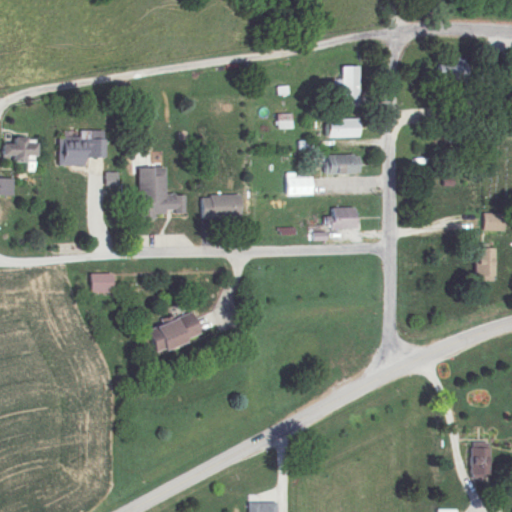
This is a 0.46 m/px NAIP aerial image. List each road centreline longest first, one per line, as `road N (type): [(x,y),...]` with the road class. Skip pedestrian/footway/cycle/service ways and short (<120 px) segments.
road 1 (residential): [(511,38),(355,35),(92,81)]
road 2 (secondary): [(144,511),(386,371),(511,321)]
road 3 (residential): [(24,260),(388,251)]
road 4 (residential): [(386,371),(390,36)]
road 5 (residential): [(92,81),(0,99),(24,260)]
